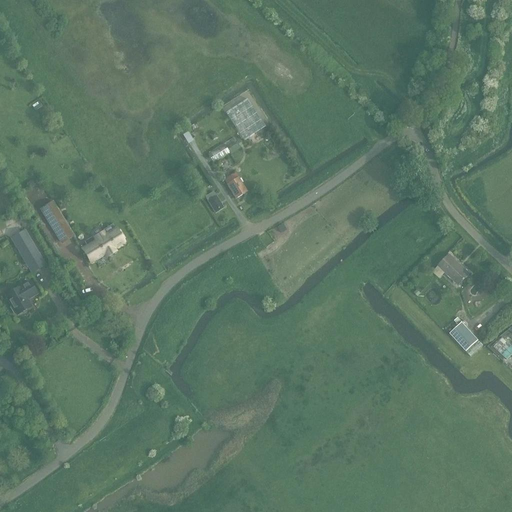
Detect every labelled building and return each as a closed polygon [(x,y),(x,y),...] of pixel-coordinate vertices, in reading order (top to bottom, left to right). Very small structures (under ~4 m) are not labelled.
[(225,114),(244,142),(266,128),(247,99),(225,114)] [(214,132),(209,135),(213,140),(218,137),(214,132)] [(214,163),(229,153),(224,145),(209,154),(214,163)] [(224,180),(235,199),(247,192),(235,173),(224,180)] [(205,197),(215,214),(223,208),(213,192),(205,197)] [(41,210),(62,243),(73,236),(52,203),(41,210)] [(87,246),(82,249),(91,263),(104,255),(106,257),(116,251),(114,249),(124,243),(121,239),(124,238),(120,231),(117,233),(113,224),(103,230),(104,233),(94,238),(93,236),(84,242),(87,246)] [(31,273),(45,265),(25,231),(11,239),(31,273)] [(438,266),(458,286),(469,275),(449,255),(438,266)] [(16,313),(17,315),(31,307),(26,300),(36,294),(29,282),(20,288),(19,287),(5,295),(12,306),(10,307),(14,314),(16,313)] [(458,318),(454,321),(458,326),(462,323),(462,322),(458,318)] [(458,326),(449,334),(466,352),(478,341),(462,323),(458,326)]
